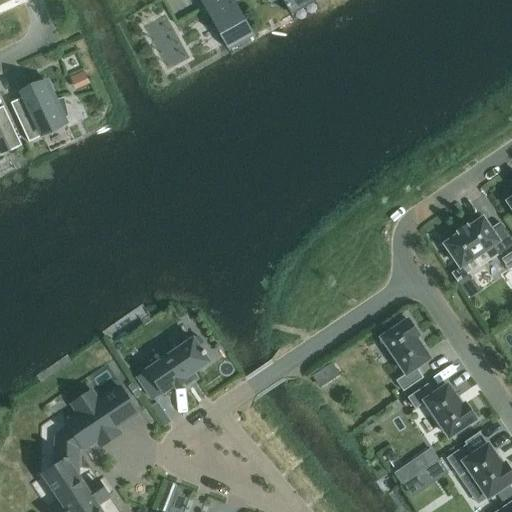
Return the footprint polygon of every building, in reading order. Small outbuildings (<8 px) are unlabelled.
[(200,0),(226,46),(252,32),(234,0),(200,0)] [(282,0),(289,11),(308,0),(282,0)] [(179,53),(176,37),(160,40),(163,56),(179,53)] [(42,134),(66,123),(63,115),(67,113),(64,100),(56,101),(48,83),(31,91),(32,94),(11,104),(29,143),(43,136),(42,134)] [(0,153),(7,150),(8,152),(22,146),(4,107),(0,108),(0,153)] [(459,234),(445,243),(460,267),(474,258),(480,267),(496,256),(511,245),(511,238),(502,223),(491,230),(483,218),(469,227),(467,224),(457,231),(459,234)] [(406,374),(396,381),(403,391),(423,378),(416,368),(430,359),(416,338),(419,336),(408,320),(404,323),(402,319),(390,327),(393,331),(382,338),(406,374)] [(193,338),(147,370),(152,379),(162,393),(174,385),(176,388),(185,382),(183,379),(209,362),(207,359),(209,357),(204,350),(206,349),(198,337),(194,340),(193,338)] [(153,379),(146,384),(155,397),(162,393),(153,379)] [(428,385),(408,398),(415,409),(425,402),(449,438),(476,420),(465,404),(462,406),(448,385),(434,394),(428,385)] [(99,402),(92,392),(72,405),(79,415),(66,423),(69,427),(56,436),(55,468),(43,475),(63,504),(54,510),(55,511),(101,511),(97,504),(105,499),(95,483),(86,489),(78,476),(78,449),(82,446),(84,450),(97,442),(100,447),(120,433),(116,428),(137,414),(120,387),(99,402)] [(467,445),(447,459),(459,477),(469,471),(488,499),(511,482),(511,473),(505,464),(502,466),(488,445),(473,455),(467,445)] [(511,511),(511,501),(495,511),(511,511)]
